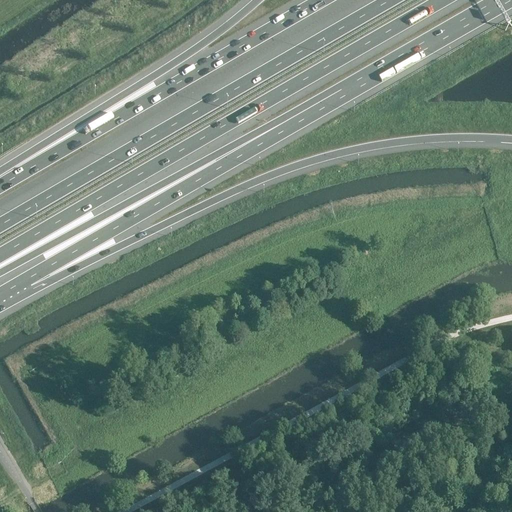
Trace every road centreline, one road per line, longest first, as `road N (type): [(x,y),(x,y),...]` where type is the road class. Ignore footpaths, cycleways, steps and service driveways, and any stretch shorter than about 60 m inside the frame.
road 1 (motorway): [(25,280),(326,154),(426,138),(511,139)]
road 2 (motorway): [(0,256),(442,0)]
road 3 (motorway): [(390,0),(0,220)]
road 4 (motorway): [(0,270),(342,92)]
road 5 (motorway): [(322,0),(0,184)]
road 6 (motorway): [(25,280),(342,92)]
road 7 (motorway): [(259,0),(0,179)]
road 8 (motorway): [(342,92),(506,0)]
